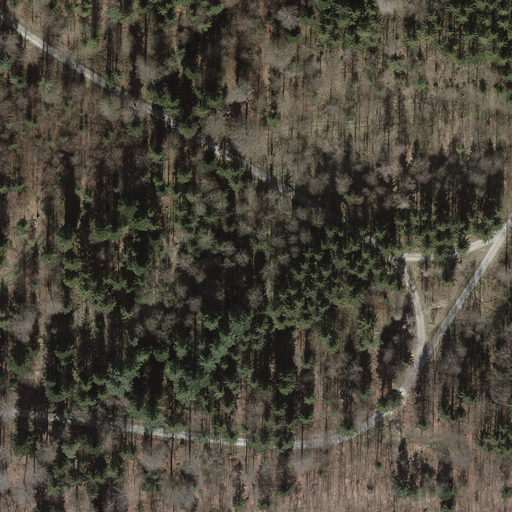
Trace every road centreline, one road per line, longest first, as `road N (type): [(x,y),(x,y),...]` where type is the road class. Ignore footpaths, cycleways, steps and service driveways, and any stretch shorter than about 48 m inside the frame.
road 1 (track): [(0,13),(390,255),(417,300),(421,362)]
road 2 (track): [(0,409),(243,442),(315,442),(363,427),(409,385),(421,362)]
road 3 (track): [(220,148),(327,0)]
road 4 (track): [(421,362),(511,221)]
road 5 (track): [(390,255),(454,252),(507,228)]
